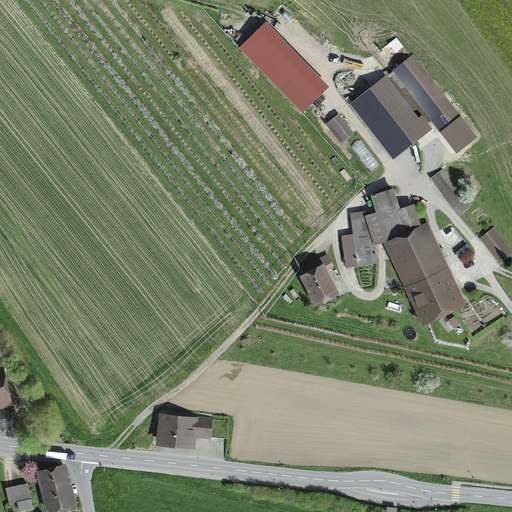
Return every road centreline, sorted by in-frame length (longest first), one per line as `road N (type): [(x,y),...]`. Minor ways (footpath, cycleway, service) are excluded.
road 1 (secondary): [(511,499),(82,453)]
road 2 (track): [(107,456),(336,230)]
